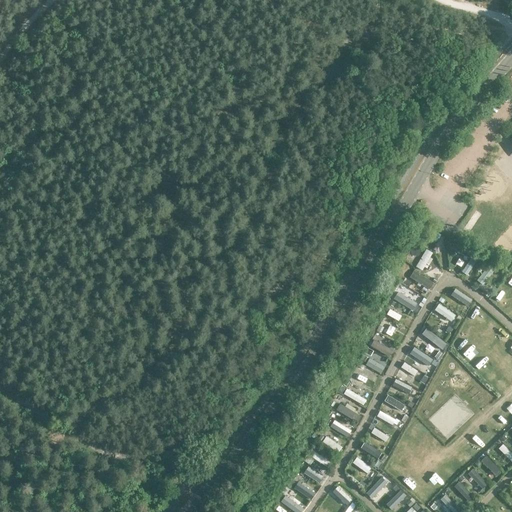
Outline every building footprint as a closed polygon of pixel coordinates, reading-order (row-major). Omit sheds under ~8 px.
[(471,253),(453,242),(450,247),(468,258),(471,253)] [(421,270),(431,253),(424,249),(414,266),(421,270)] [(476,260),(471,257),(461,271),(466,275),(476,260)] [(495,269),(488,264),(475,280),(482,285),(495,269)] [(428,289),(433,282),(413,270),(409,277),(428,289)] [(471,300),(454,289),(450,295),(467,306),(471,300)] [(411,311),(416,304),(397,292),(393,299),(411,311)] [(455,316),(438,304),(434,310),(450,322),(455,316)] [(398,321),(401,316),(389,309),(386,315),(398,321)] [(445,344),(425,328),(421,333),(441,349),(445,344)] [(388,357),(392,350),(373,340),(369,346),(388,357)] [(432,360),(413,348),(409,354),(428,366),(432,360)] [(380,374),(384,367),(369,358),(365,365),(380,374)] [(416,372),(403,362),(399,368),(413,377),(416,372)] [(411,388),(395,378),(391,385),(408,395),(411,388)] [(362,405),(366,400),(346,389),(343,394),(362,405)] [(404,405),(387,395),(383,401),(400,411),(404,405)] [(357,422),(360,416),(339,404),(335,410),(357,422)] [(394,420),(379,411),(375,416),(391,425),(394,420)] [(347,437),(351,430),(333,420),(329,427),(347,437)] [(388,437),(373,428),(370,433),(384,442),(388,437)] [(338,453),(341,447),(325,436),(322,442),(338,453)] [(380,453),(363,441),(359,448),(376,459),(380,453)] [(511,454),(502,444),(497,449),(511,463),(511,454)] [(326,467),(330,462),(315,452),(311,458),(326,467)] [(501,471),(486,455),(480,461),(495,477),(501,471)] [(370,468),(356,457),(351,463),(366,474),(370,468)] [(319,483),(323,477),(307,467),(303,473),(319,483)] [(487,484),(472,469),(467,474),(481,489),(487,484)] [(387,483),(381,477),(364,494),(370,500),(387,483)] [(309,499),(313,493),(297,482),(293,488),(309,499)] [(473,498),(458,482),(453,486),(468,502),(473,498)] [(351,500),(336,486),(331,492),(345,505),(351,500)] [(406,496),(400,490),(386,504),(391,510),(406,496)] [(294,511),(299,511),(302,508),(284,495),(280,502),(294,511)] [(457,511),(460,510),(445,495),(440,500),(451,511),(457,511)]
